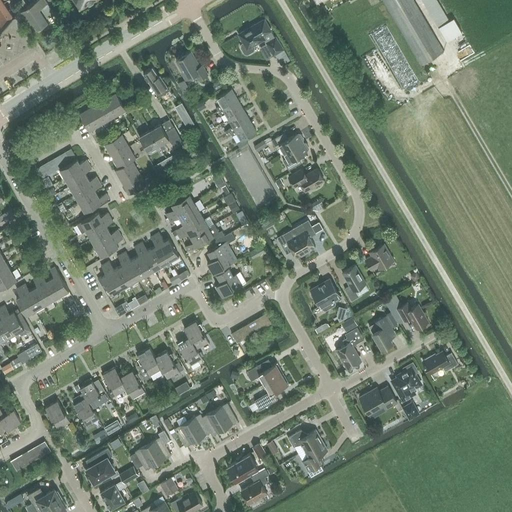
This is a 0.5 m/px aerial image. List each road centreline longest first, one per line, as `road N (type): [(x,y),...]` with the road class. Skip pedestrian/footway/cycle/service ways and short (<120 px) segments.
road 1 (residential): [(278,297),(354,231),(355,196),(282,76),(223,62),(187,0)]
road 2 (tertiary): [(0,112),(187,0)]
road 3 (residential): [(105,334),(191,285),(210,319),(278,297)]
road 4 (residential): [(125,204),(81,132),(11,169)]
road 5 (residential): [(44,429),(18,383),(105,334)]
road 6 (residential): [(105,334),(32,205)]
road 7 (residential): [(203,461),(332,393)]
road 8 (residential): [(332,393),(441,330)]
